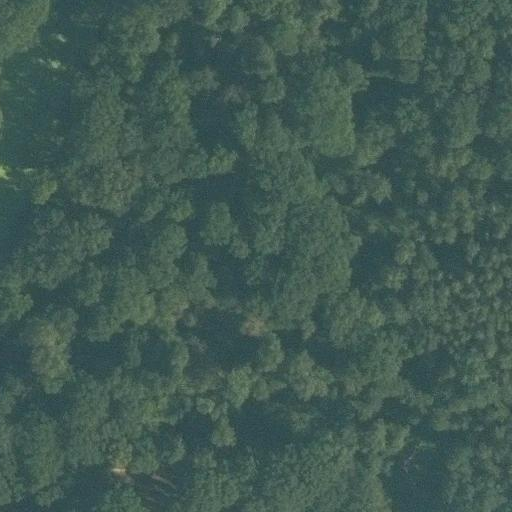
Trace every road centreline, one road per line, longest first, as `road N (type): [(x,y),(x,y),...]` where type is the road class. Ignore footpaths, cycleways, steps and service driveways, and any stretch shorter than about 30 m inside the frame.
road 1 (track): [(0,485),(25,472),(173,465),(247,468),(295,480)]
road 2 (track): [(295,480),(351,494),(425,494)]
